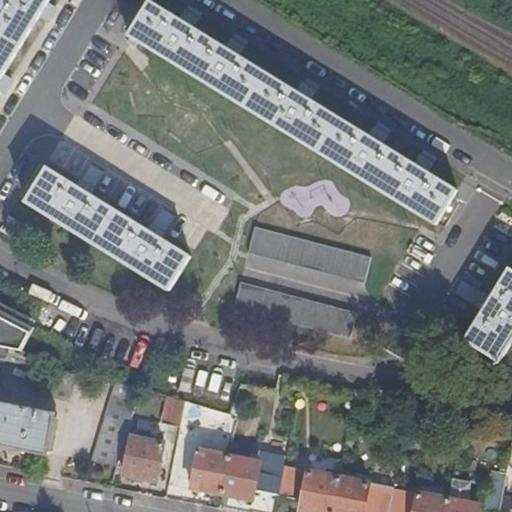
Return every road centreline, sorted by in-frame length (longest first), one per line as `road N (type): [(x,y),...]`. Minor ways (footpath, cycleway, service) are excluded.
road 1 (residential): [(0,259),(159,335),(400,386)]
road 2 (residential): [(502,170),(219,0)]
road 3 (residential): [(502,170),(432,280),(400,386)]
road 4 (residential): [(52,80),(230,188)]
